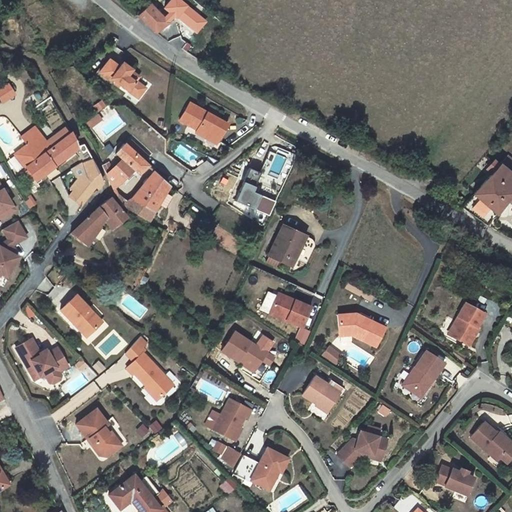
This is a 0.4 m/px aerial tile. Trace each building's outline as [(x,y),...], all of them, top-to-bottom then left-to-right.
[(205,22),(178,0),(167,0),(163,6),(170,12),(174,15),(176,17),(177,16),(196,32),(205,22)] [(163,18),(150,4),(138,16),(143,21),(148,26),(152,29),(156,32),(168,23),(167,22),(163,18)] [(174,15),(170,12),(163,18),(167,22),(174,15)] [(110,81),(112,79),(119,67),(109,60),(100,73),(110,81)] [(119,67),(112,79),(116,82),(118,80),(121,83),(120,85),(138,98),(145,88),(135,81),(134,82),(127,76),(131,71),(132,70),(122,63),(119,67)] [(138,77),(131,71),(127,76),(134,82),(135,81),(138,77)] [(8,84),(0,89),(0,99),(2,103),(15,94),(8,84)] [(228,124),(189,103),(180,120),(197,130),(210,138),(212,135),(219,140),(228,124)] [(15,153),(26,168),(51,148),(47,142),(37,128),(23,138),(28,144),(15,153)] [(65,128),(47,142),(51,148),(70,134),(65,128)] [(210,138),(197,130),(196,133),(216,144),(219,140),(212,135),(210,138)] [(40,177),(77,148),(78,147),(78,146),(72,134),(72,132),(70,134),(51,148),(26,168),(35,180),(40,177)] [(131,141),(126,146),(143,161),(147,156),(131,141)] [(77,148),(81,162),(92,159),(84,144),(83,144),(78,146),(78,147),(77,148)] [(124,144),(115,154),(122,160),(118,164),(107,174),(109,179),(112,186),(113,188),(122,181),(129,174),(133,169),(138,174),(143,169),(144,170),(145,171),(146,171),(150,167),(143,161),(126,146),(124,144)] [(511,159),(507,155),(499,164),(508,171),(511,166),(511,159)] [(70,170),(77,185),(69,196),(81,206),(96,186),(99,189),(100,187),(100,186),(102,184),(102,183),(101,180),(101,178),(101,176),(96,166),(92,159),(81,162),(70,170)] [(210,169),(214,166),(207,161),(195,170),(202,175),(210,169)] [(487,169),(492,173),(498,166),(494,161),(487,169)] [(461,207),(488,226),(511,195),(511,196),(511,174),(508,171),(499,164),(498,166),(492,173),(461,207)] [(275,202),(252,192),(260,173),(249,168),(235,201),(269,216),(275,202)] [(140,188),(132,199),(154,213),(158,204),(165,193),(169,185),(154,171),(140,188)] [(0,185),(0,217),(14,209),(0,185)] [(165,193),(158,204),(165,208),(171,197),(165,193)] [(28,196),(24,199),(30,208),(34,205),(28,196)] [(120,209),(115,204),(110,197),(99,207),(83,222),(70,234),(87,245),(94,236),(93,235),(100,225),(100,224),(106,216),(114,227),(126,217),(120,209)] [(132,199),(123,206),(149,221),(154,213),(132,199)] [(0,244),(0,274),(1,273),(7,277),(18,257),(12,253),(8,251),(12,245),(26,237),(16,221),(2,229),(8,239),(0,244)] [(305,236),(282,225),(268,255),(270,256),(278,260),(291,266),(305,236)] [(310,238),(305,236),(291,266),(296,268),(299,260),(307,264),(315,247),(314,243),(313,240),(311,239),(310,238)] [(275,266),(278,260),(270,256),(267,262),(275,266)] [(136,264),(130,277),(139,284),(145,269),(136,264)] [(372,301),(375,294),(350,282),(346,289),(372,301)] [(76,295),(60,310),(73,323),(75,321),(89,335),(102,322),(76,295)] [(277,295),(269,313),(302,327),(311,306),(294,299),(293,302),(277,295)] [(477,327),(485,313),(465,303),(457,316),(461,319),(451,336),(469,346),(479,328),(477,327)] [(351,330),(351,335),(376,347),(385,328),(369,320),(366,319),(365,320),(359,317),(359,315),(355,313),(337,315),(339,331),(351,330)] [(461,319),(457,316),(448,334),(451,336),(461,319)] [(89,335),(75,321),(73,323),(86,337),(89,335)] [(262,360),(266,352),(234,331),(221,351),(238,362),(240,358),(256,369),(262,360)] [(141,336),(136,341),(143,348),(147,343),(141,336)] [(31,338),(16,348),(30,372),(36,369),(41,376),(45,374),(50,382),(53,383),(60,379),(61,376),(59,371),(68,366),(58,348),(48,353),(48,352),(42,356),(40,353),(31,338)] [(126,353),(133,361),(143,353),(145,350),(143,348),(136,341),(136,340),(126,353)] [(332,348),(325,356),(333,364),(341,355),(332,348)] [(433,379),(443,363),(425,351),(402,385),(411,392),(413,388),(423,394),(429,385),(426,383),(429,377),(433,379)] [(274,357),(266,352),(262,360),(269,365),(274,357)] [(148,384),(160,397),(173,385),(143,353),(133,361),(126,368),(132,375),(133,373),(145,386),(146,386),(148,384)] [(256,369),(240,358),(238,362),(254,372),(256,369)] [(36,369),(30,372),(35,380),(41,376),(36,369)] [(42,376),(33,382),(37,388),(46,382),(42,376)] [(327,384),(314,376),(302,395),(327,411),(343,388),(330,379),(327,384)] [(160,397),(148,384),(146,386),(145,386),(144,387),(157,400),(160,397)] [(420,398),(423,394),(413,388),(411,392),(420,398)] [(247,419),(251,410),(229,399),(221,415),(213,429),(233,439),(240,427),(245,417),(247,419)] [(96,408),(75,424),(87,439),(89,438),(93,444),(92,446),(99,455),(106,456),(121,445),(110,431),(107,433),(103,428),(106,425),(108,424),(96,408)] [(206,425),(213,429),(221,415),(213,411),(206,425)] [(156,421),(150,426),(155,433),(161,428),(156,421)] [(499,431),(497,434),(483,422),(470,437),(491,456),(494,452),(500,457),(511,443),(499,431)] [(143,424),(137,430),(143,436),(149,430),(143,424)] [(368,425),(366,433),(377,436),(380,429),(368,425)] [(240,427),(233,439),(236,441),(242,428),(240,427)] [(359,451),(381,458),(387,439),(377,436),(366,433),(360,431),(357,440),(352,438),(337,455),(349,467),(356,460),(359,451)] [(511,443),(500,457),(506,463),(511,456),(511,443)] [(222,458),(233,466),(240,454),(228,447),(222,458)] [(288,458),(267,448),(250,481),(267,489),(276,470),(279,471),(281,473),(288,458)] [(381,458),(359,451),(356,460),(361,455),(380,461),(381,458)] [(494,452),(491,456),(496,461),(500,457),(494,452)] [(244,456),(235,473),(247,479),(256,462),(244,456)] [(441,466),(435,482),(444,485),(444,486),(466,495),(473,477),(466,474),(458,472),(451,469),(451,470),(441,466)] [(279,471),(276,470),(267,489),(269,490),(279,471)] [(12,482),(7,474),(3,477),(8,485),(12,482)] [(134,475),(108,494),(119,509),(131,500),(140,511),(157,511),(161,509),(134,475)] [(219,486),(228,493),(236,484),(228,477),(219,486)]
